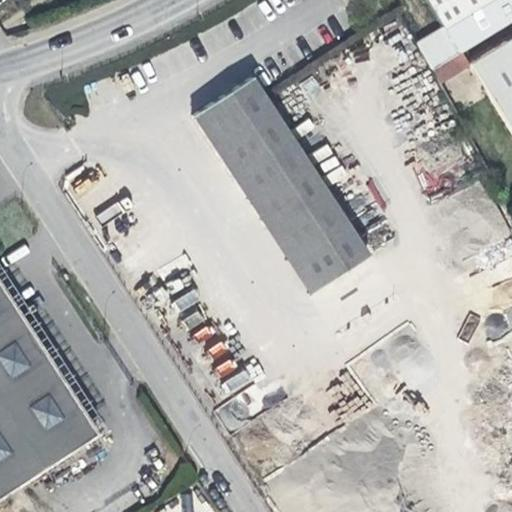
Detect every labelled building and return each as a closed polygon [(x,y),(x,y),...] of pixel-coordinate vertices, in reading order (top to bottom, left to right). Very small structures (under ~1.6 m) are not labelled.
[(511,0),(423,0),(439,24),(415,38),(431,65),(458,48),(511,14),(511,0)] [(511,36),(468,64),(511,133),(511,36)] [(431,65),(440,82),(468,64),(458,48),(431,65)] [(261,219),(320,181),(249,68),(190,107),(261,219)] [(363,249),(320,181),(261,219),(304,288),(363,249)] [(0,282),(0,494),(98,430),(0,282)]
